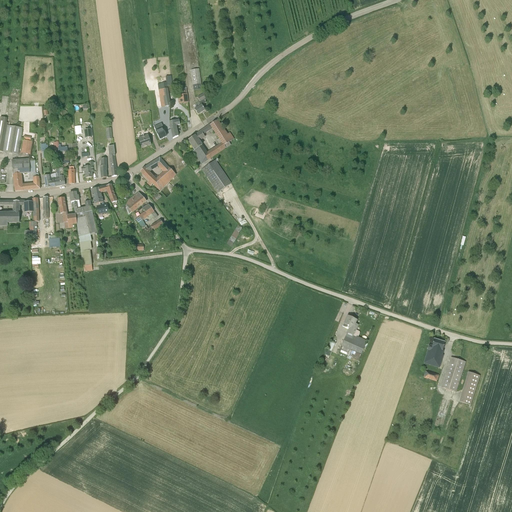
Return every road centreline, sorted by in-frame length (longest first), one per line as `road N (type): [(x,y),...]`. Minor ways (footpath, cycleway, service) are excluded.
road 1 (unclassified): [(511,344),(398,317),(249,259),(185,250)]
road 2 (unclassified): [(0,508),(22,478),(143,368),(175,317),(185,250)]
road 3 (unclassified): [(126,175),(233,104),(304,40),(395,0)]
road 4 (residential): [(0,194),(126,175)]
